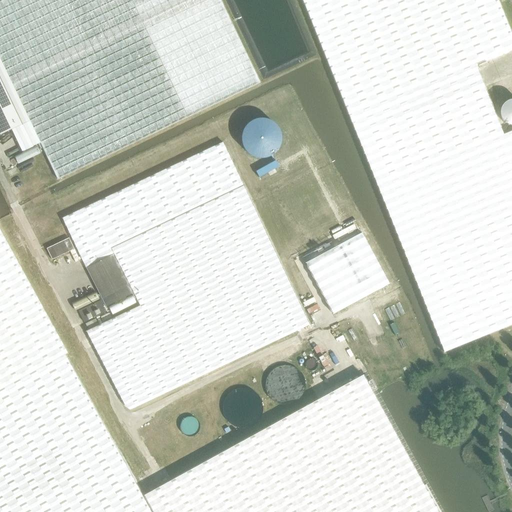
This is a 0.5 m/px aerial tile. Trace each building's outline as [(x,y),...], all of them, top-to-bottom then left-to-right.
[(0,0),(0,77),(22,125),(30,121),(40,143),(58,179),(222,100),(260,82),(220,0),(0,0)] [(302,0),(358,139),(444,352),(511,324),(511,130),(503,134),(474,64),(511,48),(511,36),(497,0),(302,0)] [(0,77),(0,133),(1,135),(12,130),(22,151),(40,143),(30,121),(22,125),(0,77)] [(222,142),(62,218),(80,255),(82,259),(86,268),(113,255),(133,293),(139,306),(112,319),(84,332),(123,407),(124,407),(133,411),(182,388),(180,385),(283,337),(295,331),(309,325),(307,322),(305,318),(222,142)] [(0,232),(0,511),(437,511),(362,375),(142,496),(64,354),(66,353),(0,232)] [(361,233),(305,263),(329,307),(305,318),(307,322),(331,310),(333,315),(389,285),(361,233)] [(69,239),(47,249),(52,260),(74,249),(69,239)] [(113,255),(86,268),(106,306),(133,293),(113,255)] [(106,312),(100,300),(78,311),(84,322),(106,312)] [(300,385),(300,382),(299,379),(297,375),(293,372),(290,371),(287,371),(284,371),(282,372),(278,375),(277,378),(276,380),(275,384),(276,386),(276,388),(279,392),(282,394),(284,395),(286,395),(289,395),(291,395),(295,393),(297,391),(298,389),(300,385)] [(258,410),(258,409),(258,406),(256,401),(254,398),(253,397),(251,395),(247,393),(244,392),(241,392),(238,393),(234,394),(232,395),(230,397),(228,400),(226,403),(226,405),(225,408),(225,411),(226,414),(228,417),(230,420),(232,422),(235,424),(240,425),(243,425),(246,424),(249,423),(252,422),(254,419),(256,416),(257,413),(258,410)]
